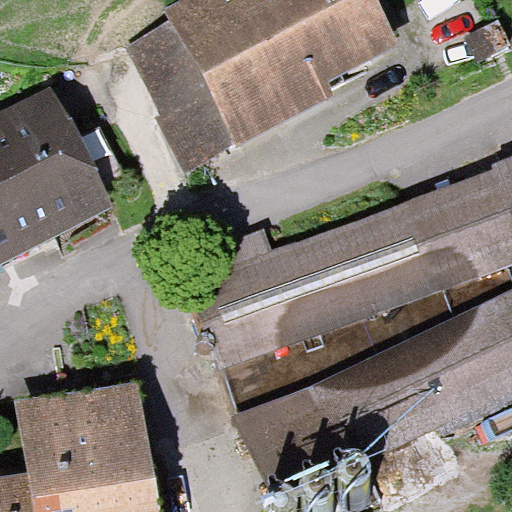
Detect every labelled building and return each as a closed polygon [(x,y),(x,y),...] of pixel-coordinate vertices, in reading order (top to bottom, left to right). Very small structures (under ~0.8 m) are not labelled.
[(174,25),(238,148),(335,98),(329,87),(400,51),(374,0),(191,0),(168,12),(174,25)] [(174,25),(127,50),(191,171),(238,148),(174,25)] [(480,27),(454,41),(474,77),(500,63),(480,27)] [(0,269),(57,241),(119,210),(57,86),(0,114),(0,269)] [(485,183),(187,279),(218,372),(511,268),(511,291),(229,418),(267,510),(511,395),(511,164),(483,176),(485,183)] [(160,511),(140,387),(14,404),(29,467),(28,478),(0,483),(0,511),(160,511)]
